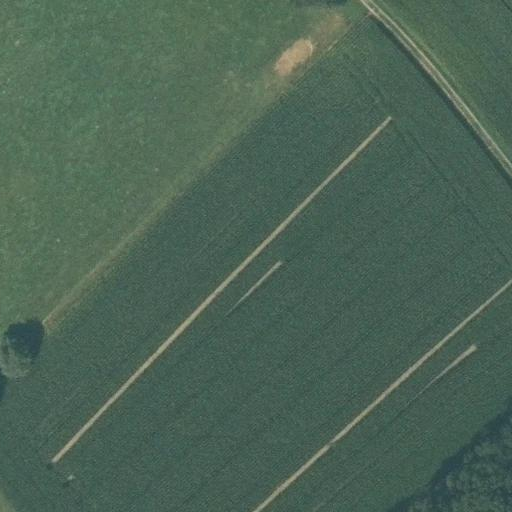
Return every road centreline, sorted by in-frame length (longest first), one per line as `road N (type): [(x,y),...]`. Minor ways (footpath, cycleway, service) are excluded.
road 1 (track): [(511,174),(364,0)]
road 2 (track): [(511,427),(411,511)]
